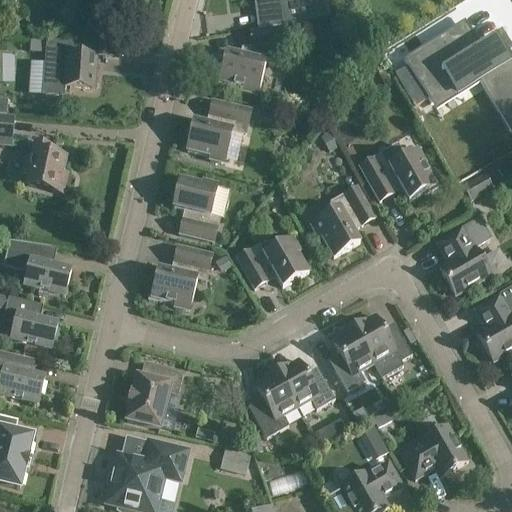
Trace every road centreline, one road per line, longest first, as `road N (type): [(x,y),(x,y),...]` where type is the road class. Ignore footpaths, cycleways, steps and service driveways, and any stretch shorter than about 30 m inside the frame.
road 1 (residential): [(109,330),(219,353),(248,348),(369,280),(395,281),(502,455),(505,511)]
road 2 (residential): [(109,330),(187,0)]
road 3 (residential): [(67,511),(109,330)]
